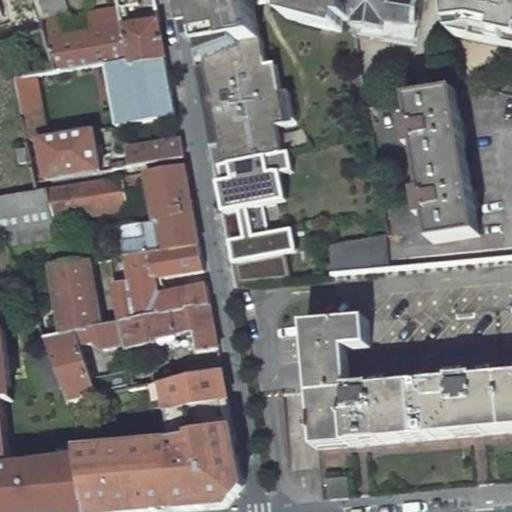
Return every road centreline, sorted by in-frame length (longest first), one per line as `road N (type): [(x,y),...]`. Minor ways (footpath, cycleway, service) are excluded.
road 1 (unclassified): [(175,0),(269,511)]
road 2 (unknown): [(311,505),(276,355),(275,325),(285,309),(511,279)]
